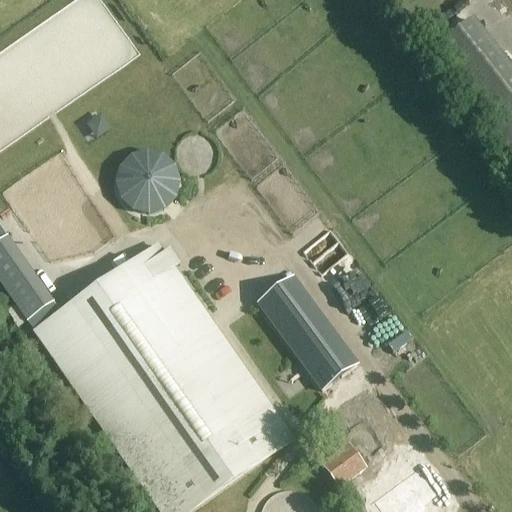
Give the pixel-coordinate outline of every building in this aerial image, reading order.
[(511,18),(511,0),(499,0),(498,1),(511,18)] [(511,154),(511,76),(473,25),(435,54),(511,154)] [(305,254),(307,254),(305,264),(327,270),(332,248),(308,243),(305,254)] [(155,511),(184,511),(291,440),(175,271),(165,256),(159,247),(37,331),(32,335),(67,385),(138,487),(155,511)] [(294,280),(256,308),(320,395),(356,368),(358,367),(338,340),(319,315),(294,280)] [(283,382),(294,375),(277,346),(265,353),(283,382)] [(362,389),(331,409),(350,438),(381,418),(362,389)] [(320,467),(338,491),(365,471),(347,447),(320,467)] [(411,511),(417,511),(433,501),(430,497),(431,496),(443,487),(424,461),(422,463),(414,451),(372,481),(380,493),(379,494),(391,511),(408,511),(410,511),(411,511)]
